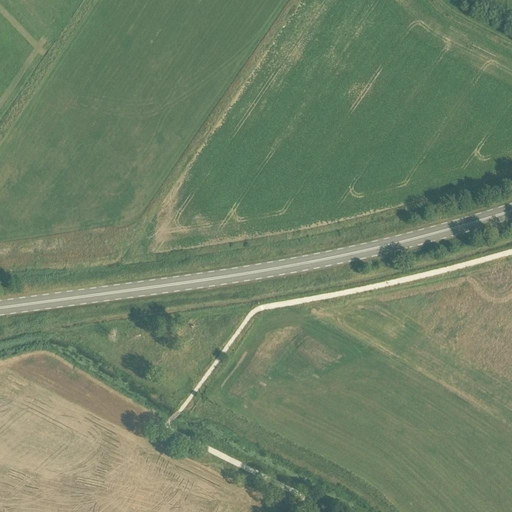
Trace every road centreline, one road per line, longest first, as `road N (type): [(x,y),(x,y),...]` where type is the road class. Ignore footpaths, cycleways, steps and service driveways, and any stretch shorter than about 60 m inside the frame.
road 1 (primary): [(0,308),(294,265),(511,211)]
road 2 (track): [(390,511),(357,483),(185,404)]
